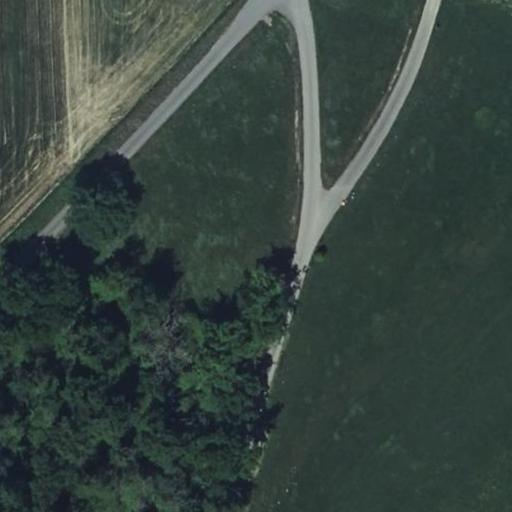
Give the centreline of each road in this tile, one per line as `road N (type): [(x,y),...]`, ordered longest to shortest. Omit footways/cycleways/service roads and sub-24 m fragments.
road 1 (residential): [(0,279),(268,0)]
road 2 (residential): [(306,232),(226,511)]
road 3 (residential): [(437,0),(389,113),(306,232)]
road 4 (residential): [(291,0),(306,95),(306,232)]
